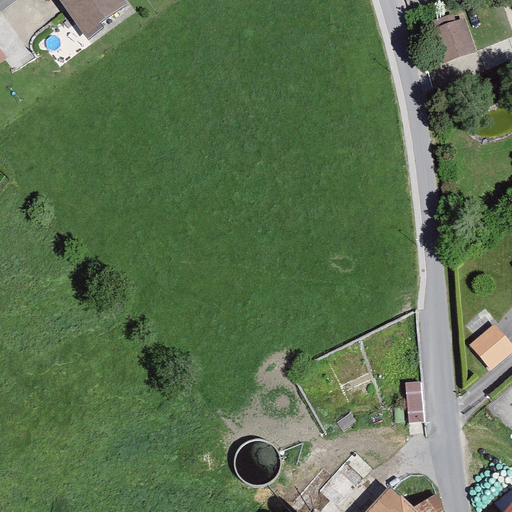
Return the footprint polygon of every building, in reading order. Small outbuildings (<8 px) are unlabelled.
[(126,0),(64,0),(88,30),(128,3),(126,0)] [(473,22),(438,33),(447,64),(483,53),(473,22)] [(0,42),(0,65),(11,57),(0,42)] [(511,358),(511,337),(499,323),(472,347),(495,374),(511,358)] [(424,381),(409,381),(411,419),(426,418),(424,381)] [(252,486),(260,487),(268,485),(274,480),(279,474),(281,467),(281,459),(278,451),(273,445),(266,441),(258,439),(250,440),(243,444),(237,450),(234,457),(233,465),(235,472),(239,479),(245,484),(252,486)] [(433,511),(394,477),(363,511),(433,511)]
